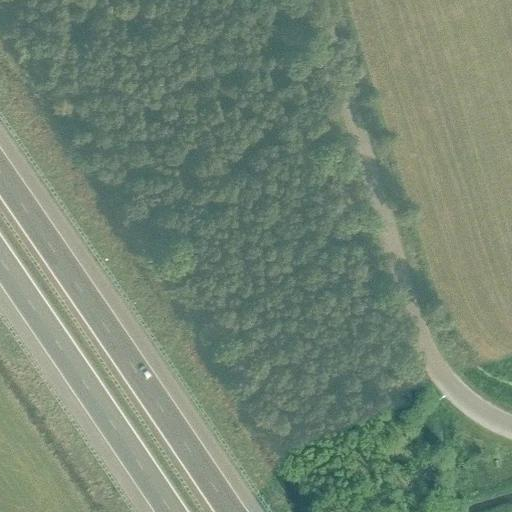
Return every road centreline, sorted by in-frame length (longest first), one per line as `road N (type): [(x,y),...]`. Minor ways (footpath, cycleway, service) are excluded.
road 1 (tertiary): [(511,429),(453,393),(417,332),(315,0)]
road 2 (motorway): [(230,511),(0,178)]
road 3 (motorway): [(0,259),(167,511)]
